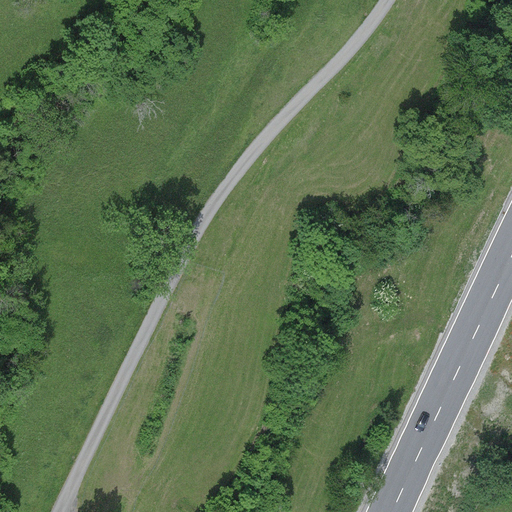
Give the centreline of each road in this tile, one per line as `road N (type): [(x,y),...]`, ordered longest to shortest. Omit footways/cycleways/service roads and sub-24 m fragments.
road 1 (track): [(58,511),(200,225),(243,161),(388,0)]
road 2 (primary): [(380,511),(511,231)]
